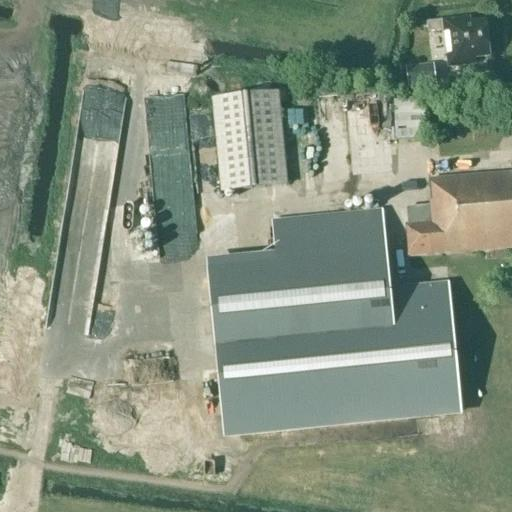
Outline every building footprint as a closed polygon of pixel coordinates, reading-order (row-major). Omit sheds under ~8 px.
[(469,24),(469,19),(442,22),(444,32),(448,68),(474,65),(474,60),(489,58),(485,23),(469,24)] [(428,33),(444,32),(442,22),(423,24),(424,29),(428,29),(428,33)] [(437,86),(434,65),(406,68),(408,90),(437,86)] [(146,227),(187,225),(179,92),(138,95),(146,227)] [(278,93),(212,99),(220,190),(286,184),(278,93)] [(424,100),(393,101),(395,142),(425,141),(424,100)] [(404,225),(407,258),(511,249),(511,173),(428,180),(430,202),(429,202),(429,207),(406,209),(407,224),(404,225)] [(395,356),(379,211),(272,220),(278,286),(210,292),(218,374),(395,356)]
